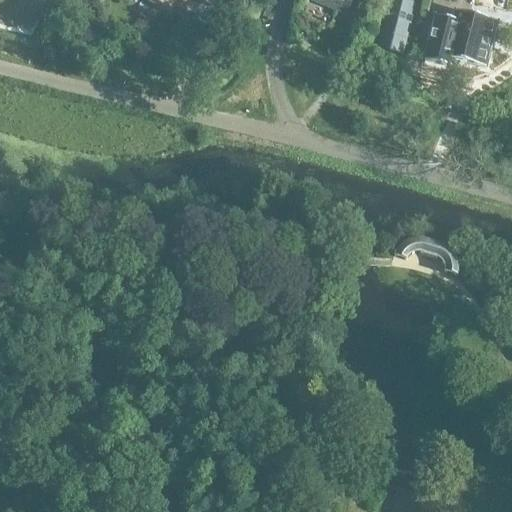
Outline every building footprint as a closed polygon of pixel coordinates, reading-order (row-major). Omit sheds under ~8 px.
[(145,0),(168,11),(174,0),(145,0)] [(198,0),(215,9),(219,0),(198,0)] [(307,0),(348,16),(354,0),(307,0)] [(405,57),(418,0),(391,0),(378,50),(405,57)] [(435,17),(424,62),(454,69),(459,47),(472,50),(472,51),(492,56),(501,17),(482,12),(477,28),(465,25),(435,17)] [(397,253),(394,258),(407,262),(408,260),(410,257),(414,256),(418,255),(420,255),(422,255),(421,256),(434,260),(435,259),(438,262),(440,263),(442,265),(443,268),(443,271),(443,274),(456,278),(457,272),(456,265),(455,263),(452,256),(448,252),(445,249),(439,247),(421,242),(416,241),(412,242),(407,244),(403,246),(401,248),(397,253)]
